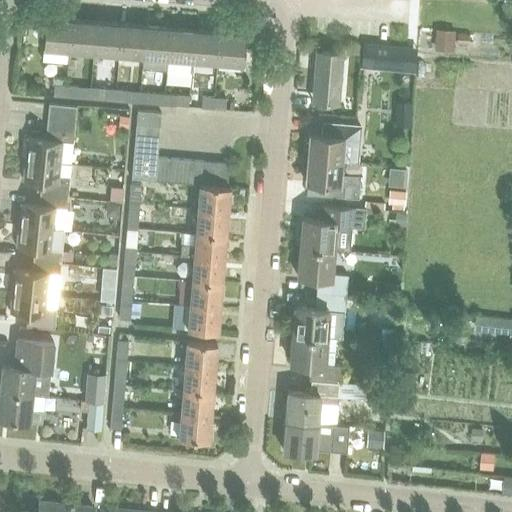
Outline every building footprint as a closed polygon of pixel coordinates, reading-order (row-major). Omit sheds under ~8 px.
[(43,48),(42,60),(65,62),(66,50),(69,50),(71,20),(45,18),(43,48)] [(71,20),(69,50),(93,52),(95,22),(71,20)] [(95,22),(93,52),(118,54),(120,24),(95,22)] [(145,26),(120,24),(118,54),(142,56),(145,26)] [(145,26),(142,56),(141,66),(166,68),(167,58),(169,28),(145,26)] [(169,28),(167,58),(166,68),(190,71),(191,60),(194,30),(169,28)] [(219,32),(194,30),(191,60),(216,62),(219,32)] [(435,31),(434,48),(452,49),(453,32),(435,31)] [(244,34),(219,32),(216,62),(241,64),(243,48),(244,37),(244,34)] [(456,32),(455,42),(469,43),(469,33),(456,32)] [(244,37),(243,48),(255,49),(256,38),(244,37)] [(338,103),(342,53),(316,51),(312,102),(325,103),(325,102),(338,103)] [(64,96),(65,85),(53,85),(53,95),(64,96)] [(77,86),(65,85),(64,96),(76,97),(77,86)] [(89,87),(88,99),(98,100),(99,88),(89,87)] [(114,100),(114,90),(103,89),(102,99),(114,100)] [(126,90),(114,90),(114,100),(125,101),(126,90)] [(163,104),(164,94),(141,92),(140,102),(163,104)] [(164,94),(163,104),(187,106),(188,95),(164,94)] [(212,108),(213,97),(201,97),(201,107),(212,108)] [(213,97),(212,108),(224,109),(225,98),(213,97)] [(46,115),(74,118),(76,105),(48,102),(46,115)] [(135,125),(159,127),(160,112),(136,110),(135,125)] [(46,115),(45,127),(73,130),(74,118),(46,115)] [(118,116),(117,129),(127,130),(127,128),(128,117),(118,116)] [(309,133),(307,157),(341,160),(357,161),(360,125),(350,124),(322,122),(321,134),(309,133)] [(159,127),(135,125),(133,139),(157,141),(159,127)] [(73,130),(45,127),(44,138),(26,136),(24,158),(59,162),(61,141),(72,142),(73,130)] [(157,141),(133,139),(130,178),(154,180),(156,156),(157,141)] [(156,156),(154,180),(167,181),(169,157),(156,156)] [(180,158),(169,157),(167,181),(179,182),(180,158)] [(358,198),(360,174),(340,173),(341,160),(307,157),(305,181),(307,181),(306,193),(358,198)] [(24,158),(22,180),(40,181),(39,193),(66,196),(68,175),(70,163),(59,162),(24,158)] [(180,158),(179,182),(191,183),(192,159),(180,158)] [(192,159),(191,183),(199,184),(202,184),(204,160),(192,159)] [(204,160),(202,184),(214,185),(216,161),(204,160)] [(228,162),(216,161),(214,185),(226,186),(228,162)] [(128,203),(138,204),(140,184),(130,183),(128,203)] [(199,184),(197,208),(227,211),(229,186),(226,186),(214,185),(202,184),(199,184)] [(110,187),(109,200),(121,201),(122,188),(110,187)] [(389,189),(388,203),(404,204),(405,190),(389,189)] [(20,202),(18,224),(52,227),(63,229),(65,208),(66,196),(39,193),(37,204),(20,202)] [(138,204),(128,203),(127,223),(137,224),(138,204)] [(302,216),(300,247),(334,250),(336,225),(351,226),(353,206),(323,203),(322,218),(302,216)] [(106,204),(105,216),(117,218),(118,206),(106,204)] [(197,208),(195,232),(225,235),(227,211),(197,208)] [(395,210),(394,223),(405,224),(405,211),(395,210)] [(52,227),(18,224),(15,245),(33,247),(32,259),(60,261),(61,249),(50,248),(52,227)] [(126,231),(124,251),(134,252),(136,232),(126,231)] [(225,235),(195,232),(194,244),(180,243),(179,255),(193,256),(223,258),(225,235)] [(334,250),(300,247),(297,275),(317,277),(316,292),(346,295),(348,274),(332,272),(334,250)] [(134,252),(124,251),(123,270),(133,271),(134,252)] [(108,255),(107,266),(116,267),(116,256),(108,255)] [(223,258),(193,256),(191,279),(221,282),(223,258)] [(60,261),(32,259),(31,270),(13,268),(11,290),(46,293),(48,273),(59,274),(60,261)] [(103,268),(102,280),(114,281),(115,269),(103,268)] [(120,298),(130,299),(132,280),(122,279),(120,298)] [(221,282),(191,279),(189,303),(219,306),(221,282)] [(94,283),(93,297),(112,298),(113,284),(94,283)] [(11,290),(9,311),(26,313),(25,325),(53,328),(55,307),(56,294),(46,293),(11,290)] [(295,305),(292,335),(326,338),(328,310),(344,312),(346,295),(316,292),(314,307),(295,305)] [(130,299),(120,298),(119,317),(129,318),(130,299)] [(219,306),(189,303),(187,328),(217,330),(219,306)] [(100,304),(100,313),(111,314),(111,305),(100,304)] [(511,318),(476,314),(474,328),(511,332),(511,318)] [(380,326),(379,337),(390,339),(391,327),(380,326)] [(292,335),(290,361),(310,363),(309,379),(310,380),(339,382),(341,365),(333,364),(334,354),(335,338),(326,338),(292,335)] [(2,363),(0,384),(0,390),(31,394),(44,395),(46,395),(49,369),(52,340),(17,336),(14,364),(2,363)] [(117,339),(115,359),(125,359),(126,339),(117,339)] [(183,365),(214,368),(216,343),(185,340),(183,365)] [(125,359),(115,359),(114,379),(124,379),(125,359)] [(183,365),(181,389),(212,391),(214,368),(183,365)] [(288,390),(285,420),(317,423),(333,425),(335,425),(337,398),(362,400),(363,384),(339,382),(310,380),(309,392),(288,390)] [(86,385),(85,399),(88,399),(102,400),(103,386),(86,385)] [(111,407),(121,408),(123,387),(113,386),(111,407)] [(181,389),(179,413),(210,415),(212,391),(181,389)] [(31,394),(0,390),(0,417),(41,422),(42,411),(29,409),(31,394)] [(81,399),(80,410),(87,410),(88,399),(85,399),(81,399)] [(99,428),(102,400),(88,399),(87,410),(86,427),(99,428)] [(121,408),(111,407),(109,427),(119,428),(121,408)] [(210,415),(179,413),(177,438),(208,440),(210,415)] [(285,420),(283,450),(314,452),(315,448),(331,450),(347,451),(349,426),(335,425),(333,425),(317,423),(285,420)] [(471,427),(470,439),(481,440),(482,428),(471,427)] [(367,431),(366,448),(382,449),(383,432),(367,431)] [(482,453),(480,469),(494,471),(495,454),(482,453)] [(511,476),(504,476),(503,493),(511,493),(511,476)] [(91,511),(92,506),(38,500),(36,511),(91,511)]
